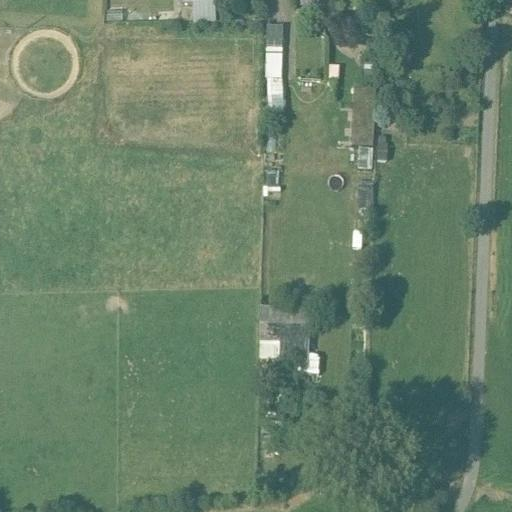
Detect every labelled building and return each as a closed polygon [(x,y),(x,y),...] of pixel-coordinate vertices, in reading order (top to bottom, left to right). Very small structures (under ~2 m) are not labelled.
[(324,15),(323,0),(295,0),(296,16),(324,15)] [(282,38),(267,38),(267,58),(282,59),(282,38)] [(282,59),(267,58),(266,69),(281,69),(282,59)] [(281,69),(266,69),(265,88),(280,89),(281,69)] [(377,99),(360,99),(358,139),(376,140),(377,99)] [(384,146),(373,145),(373,168),(383,169),(384,146)] [(311,317),(260,314),(259,331),(310,334),(311,317)] [(333,323),(323,323),(323,332),(333,332),(333,323)]
